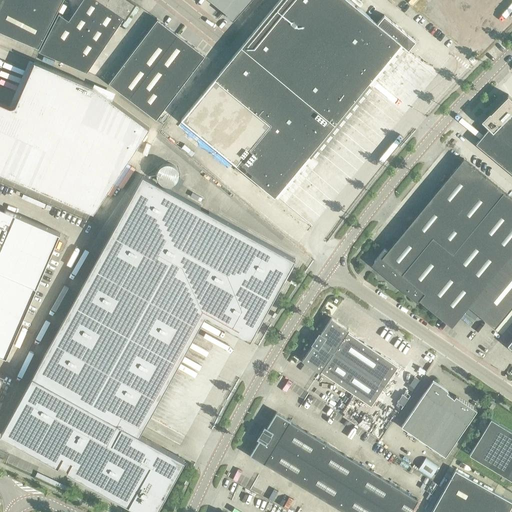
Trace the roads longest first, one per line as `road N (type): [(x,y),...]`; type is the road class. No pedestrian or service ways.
road 1 (unclassified): [(328,268),(402,168),(511,52)]
road 2 (unclassified): [(191,511),(242,403),(328,268)]
road 3 (unclassified): [(511,396),(328,268)]
road 4 (unknown): [(450,353),(400,423),(398,431),(417,448)]
